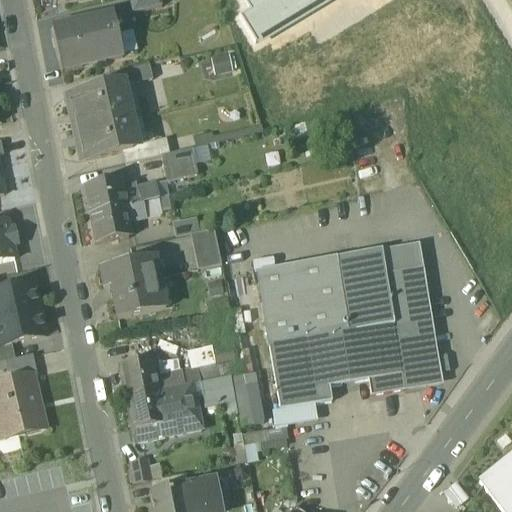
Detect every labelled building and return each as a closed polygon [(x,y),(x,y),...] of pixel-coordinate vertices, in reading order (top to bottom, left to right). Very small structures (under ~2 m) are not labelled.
[(136,0),(129,2),(132,17),(161,10),(159,0),(136,0)] [(238,22),(255,51),(341,0),(238,0),(248,17),(238,22)] [(52,30),(61,74),(81,70),(80,64),(96,61),(97,67),(122,62),(113,18),(52,30)] [(132,32),(120,34),(124,54),(136,52),(132,32)] [(229,55),(211,58),(214,77),(233,73),(229,55)] [(80,64),(81,70),(97,67),(96,61),(80,64)] [(117,86),(118,89),(125,87),(132,86),(153,81),(149,67),(104,77),(106,89),(117,86)] [(66,98),(74,130),(125,119),(118,89),(117,86),(106,89),(66,98)] [(126,92),(125,87),(118,89),(125,119),(139,115),(133,91),(126,92)] [(139,115),(125,119),(132,149),(146,145),(139,115)] [(132,149),(125,119),(74,130),(81,163),(122,154),(132,152),(132,149)] [(124,166),(160,158),(169,156),(166,141),(146,145),(132,149),(132,152),(122,154),(124,166)] [(191,151),(169,156),(160,158),(166,184),(197,177),(191,151)] [(123,210),(126,209),(125,200),(123,193),(121,181),(83,189),(89,217),(123,210)] [(155,186),(135,191),(137,198),(139,206),(142,205),(158,202),(155,186)] [(123,193),(125,200),(137,198),(135,191),(123,193)] [(139,206),(137,198),(125,200),(126,209),(139,206)] [(126,209),(123,210),(125,224),(145,220),(142,205),(139,206),(126,209)] [(129,240),(125,224),(123,210),(89,217),(95,247),(129,240)] [(176,237),(199,232),(196,218),(173,223),(176,237)] [(0,264),(14,262),(10,246),(8,234),(5,223),(0,223),(0,264)] [(14,233),(8,234),(10,246),(16,245),(14,233)] [(190,238),(197,273),(220,268),(214,233),(190,238)] [(380,254),(385,279),(419,274),(415,248),(380,254)] [(380,254),(335,261),(343,308),(347,335),(392,328),(393,328),(385,279),(380,254)] [(110,291),(117,323),(158,314),(151,282),(158,280),(154,261),(98,273),(103,293),(110,291)] [(313,341),(329,338),(325,311),(343,308),(335,261),(256,275),(265,332),(310,324),(313,341)] [(427,322),(419,274),(385,279),(393,328),(427,322)] [(0,321),(39,313),(33,287),(0,294),(0,321)] [(347,335),(343,308),(325,311),(329,338),(347,335)] [(45,338),(39,313),(0,321),(0,348),(11,346),(45,338)] [(392,328),(400,377),(402,391),(403,391),(438,385),(427,322),(393,328),(392,328)] [(392,328),(347,335),(329,338),(313,341),(310,324),(265,332),(279,413),(330,405),(328,389),(368,383),(400,377),(392,328)] [(0,365),(5,364),(14,362),(11,346),(0,348),(0,365)] [(212,357),(214,369),(234,365),(232,353),(212,357)] [(33,357),(14,362),(5,364),(10,384),(31,379),(34,378),(38,377),(33,357)] [(124,401),(158,394),(157,385),(152,361),(118,368),(124,401)] [(214,369),(196,373),(196,372),(181,375),(184,389),(191,387),(199,386),(217,382),(230,380),(237,378),(234,365),(214,369)] [(168,383),(157,385),(158,394),(184,389),(181,375),(167,378),(168,383)] [(400,377),(368,383),(370,399),(403,393),(403,391),(402,391),(400,377)] [(39,412),(42,412),(34,378),(31,379),(39,412)] [(0,385),(0,443),(2,443),(1,437),(16,433),(18,439),(47,432),(42,412),(39,412),(31,379),(10,384),(0,385)] [(216,393),(219,406),(235,403),(230,380),(217,382),(199,386),(201,396),(203,396),(216,393)] [(184,389),(158,394),(165,427),(172,432),(199,427),(191,387),(184,389)] [(216,393),(203,396),(206,409),(219,406),(216,393)] [(131,434),(165,427),(158,394),(124,401),(131,434)] [(200,435),(199,427),(172,432),(165,427),(131,434),(133,448),(200,435)] [(241,441),(243,451),(287,442),(285,431),(253,437),(241,439),(241,441)] [(1,437),(2,443),(18,439),(16,433),(1,437)] [(511,511),(511,457),(478,484),(500,511),(511,511)] [(130,467),(134,488),(149,485),(145,464),(130,467)] [(150,485),(153,497),(188,490),(186,478),(150,485)] [(218,511),(213,485),(188,490),(153,497),(155,511),(218,511)]
